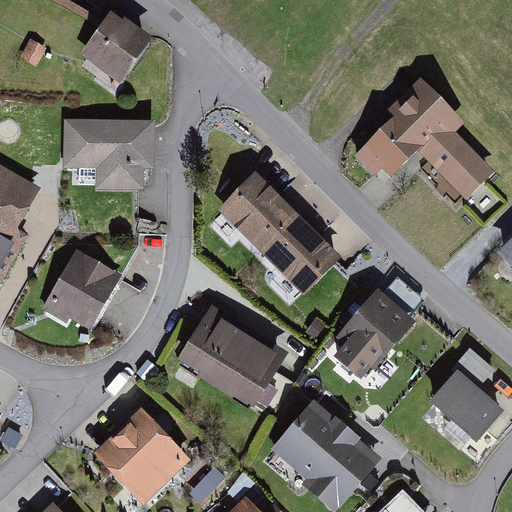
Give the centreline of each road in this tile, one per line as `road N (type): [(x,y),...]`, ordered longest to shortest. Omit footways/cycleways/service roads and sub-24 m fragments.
road 1 (residential): [(217,67),(511,350)]
road 2 (residential): [(87,404),(148,335),(167,300),(182,225),(184,117),(217,67)]
road 3 (residential): [(0,487),(87,404)]
